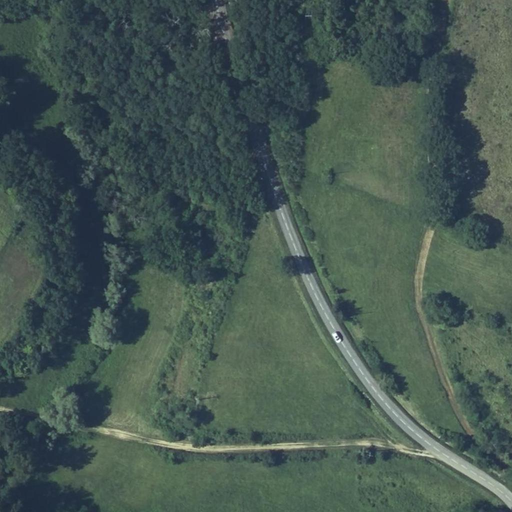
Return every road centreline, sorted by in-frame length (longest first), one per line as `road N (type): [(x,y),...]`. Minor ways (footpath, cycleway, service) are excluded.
road 1 (tertiary): [(511,503),(386,404),(335,330),(260,151),(216,0)]
road 2 (track): [(436,449),(354,442),(210,449),(0,410)]
